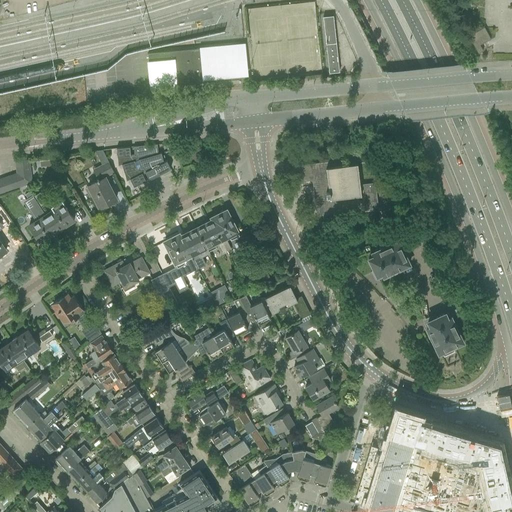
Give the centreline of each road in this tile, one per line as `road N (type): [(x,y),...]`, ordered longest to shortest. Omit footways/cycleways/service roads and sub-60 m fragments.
road 1 (tertiary): [(365,0),(426,126),(509,351)]
road 2 (primary): [(380,0),(410,54),(511,312)]
road 3 (primary): [(511,256),(401,0)]
road 4 (tertiary): [(511,76),(249,99)]
road 5 (tertiary): [(251,121),(511,98)]
road 6 (tertiary): [(369,369),(325,311),(256,160)]
road 7 (tertiary): [(511,217),(415,0)]
road 8 (tertiary): [(75,260),(256,160)]
road 9 (residential): [(303,407),(263,344),(166,400)]
road 10 (residential): [(166,400),(75,260)]
road 11 (tertiary): [(249,99),(101,137)]
road 12 (tertiary): [(101,137),(251,121)]
road 13 (unclassified): [(328,501),(369,369)]
road 14 (residential): [(89,511),(0,415)]
